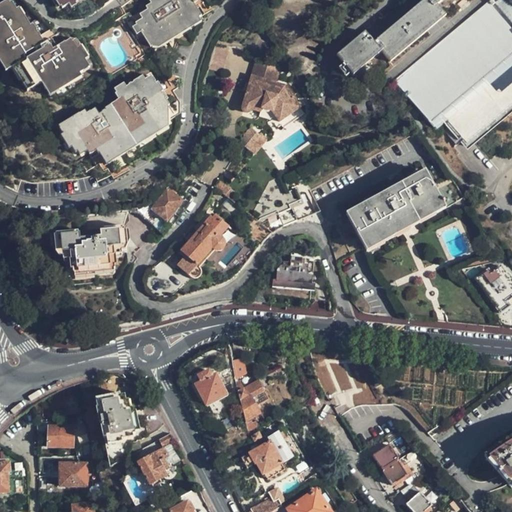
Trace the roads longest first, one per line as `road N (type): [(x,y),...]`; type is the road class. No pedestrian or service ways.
road 1 (residential): [(343,330),(323,237),(309,224),(283,233),(228,288),(185,308),(153,307),(137,293),(135,267),(222,153)]
road 2 (tertiary): [(343,330),(511,346)]
road 3 (tertiary): [(224,511),(151,363)]
road 4 (residential): [(394,511),(325,409)]
